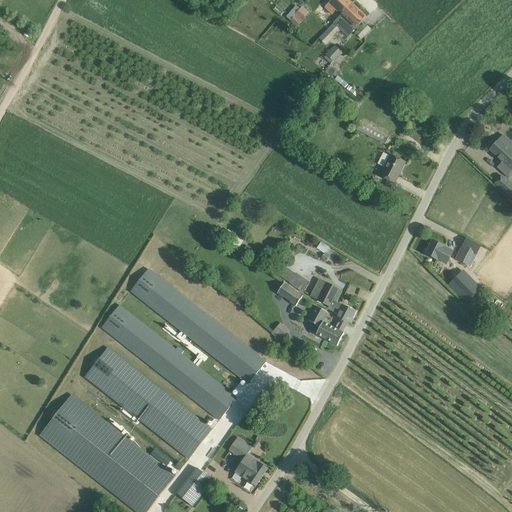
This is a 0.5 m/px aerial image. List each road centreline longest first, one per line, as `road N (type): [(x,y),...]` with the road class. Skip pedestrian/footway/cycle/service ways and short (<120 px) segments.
road 1 (unclassified): [(249,511),(471,108),(511,71)]
road 2 (track): [(0,110),(64,0)]
